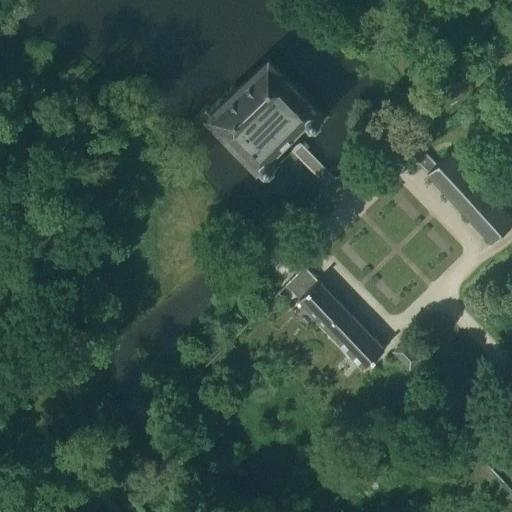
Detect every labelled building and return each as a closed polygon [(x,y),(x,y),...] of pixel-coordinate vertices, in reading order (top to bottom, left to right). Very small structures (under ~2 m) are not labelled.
[(270,155),(287,138),(306,120),(314,127),(324,117),(267,59),(210,115),(267,173),(277,163),(270,155)] [(511,132),(499,118),(488,129),(511,155),(511,132)] [(490,241),(511,222),(447,151),(427,170),(490,241)] [(363,367),(383,348),(317,280),(297,299),(363,367)] [(419,361),(401,342),(389,354),(408,372),(419,361)]
